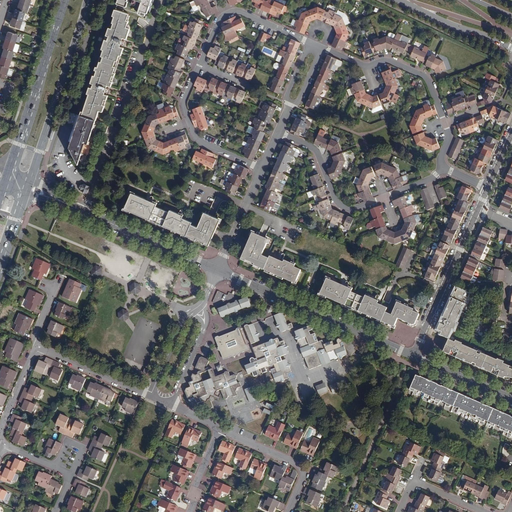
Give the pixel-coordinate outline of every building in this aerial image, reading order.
[(117,0),(117,3),(127,7),(128,1),(127,0),(141,0),(141,2),(138,12),(138,13),(139,14),(146,16),(151,0),(117,0)] [(210,4),(208,0),(194,0),(197,6),(200,5),(201,8),(202,8),(210,4)] [(261,9),(265,1),(265,0),(253,0),(253,1),(255,1),(256,3),(255,6),(261,9)] [(268,0),(268,2),(265,1),(261,9),(270,13),(275,2),(271,0),(268,0)] [(275,2),(270,13),(277,16),(278,13),(280,12),(282,13),(285,5),(276,1),(275,2)] [(20,8),(20,11),(26,13),(27,14),(30,5),(20,2),(18,8),(20,8)] [(210,4),(202,8),(207,18),(218,12),(216,6),(213,7),(211,6),(210,4)] [(323,20),(327,11),(327,10),(320,7),(311,10),(315,20),(319,19),(323,20)] [(82,115),(95,120),(98,111),(102,112),(104,105),(102,105),(104,99),(106,100),(107,95),(105,95),(104,94),(105,92),(106,92),(107,93),(109,88),(108,88),(108,86),(111,86),(112,81),(110,81),(112,75),(113,76),(114,76),(115,73),(115,72),(113,72),(119,55),(121,55),(124,47),(121,47),(120,46),(121,44),(122,44),(123,45),(125,40),(123,40),(124,38),(127,39),(130,28),(126,27),(128,24),(129,20),(128,20),(127,20),(129,15),(129,13),(115,9),(112,15),(113,16),(115,16),(111,28),(109,27),(107,32),(108,34),(107,35),(106,37),(105,39),(106,40),(104,42),(101,49),(102,49),(103,50),(98,67),(96,66),(95,70),(97,71),(95,76),(93,75),(91,80),(92,82),(90,83),(89,85),(89,87),(90,88),(88,89),(87,94),(89,94),(83,111),(81,111),(80,115),(82,115)] [(323,20),(332,24),(336,15),(337,12),(331,9),(330,13),(327,11),(323,20)] [(311,22),(315,20),(311,10),(303,13),(300,21),(309,25),(311,22)] [(26,13),(20,11),(18,11),(17,13),(15,13),(13,18),(23,21),(26,13)] [(337,30),(347,26),(344,18),(336,15),(332,24),(335,26),(337,30)] [(236,16),(230,19),(236,31),(246,27),(242,19),(239,20),(238,19),(236,16)] [(23,21),(13,18),(11,23),(13,24),(12,26),(20,29),(21,28),(23,21)] [(189,26),(200,31),(204,22),(195,18),(193,22),(191,21),(189,26)] [(238,35),(236,31),(230,19),(224,22),(225,25),(225,26),(222,27),(226,35),(224,41),(238,35)] [(306,34),(309,25),(300,21),(298,20),(295,26),(298,28),(297,30),(306,34)] [(196,40),(200,31),(189,26),(188,26),(185,32),(188,34),(187,36),(196,40)] [(337,37),(347,41),(350,34),(347,26),(337,30),(338,33),(337,37)] [(268,34),(262,32),(259,40),(264,42),(268,34)] [(7,35),(5,40),(15,43),(18,35),(10,33),(10,36),(7,35)] [(196,40),(187,36),(184,35),(182,40),(185,41),(183,46),(190,49),(192,49),(196,40)] [(387,36),(380,39),(384,49),(386,48),(386,47),(387,46),(391,48),(391,47),(394,39),(387,36)] [(349,42),(347,41),(337,37),(333,45),(342,49),(344,46),(347,47),(349,42)] [(384,49),(380,39),(380,37),(375,39),(376,42),(372,44),(374,50),(379,49),(380,50),(384,49)] [(394,39),(391,47),(393,47),(403,51),(402,52),(404,52),(408,44),(402,41),(402,42),(395,39),(394,39)] [(12,52),(15,43),(5,40),(4,46),(6,47),(5,49),(7,50),(12,52)] [(290,49),(288,53),(296,56),(301,45),(300,45),(301,44),(292,40),(290,45),(292,45),(290,49)] [(374,50),(372,44),(370,40),(366,42),(367,45),(362,47),(365,54),(370,52),(370,54),(375,52),(374,50)] [(190,49),(183,46),(178,43),(175,49),(178,50),(177,53),(186,57),(190,49)] [(217,60),(220,53),(222,48),(215,45),(214,48),(211,47),(207,56),(217,60)] [(429,48),(424,46),(422,51),(419,50),(420,49),(411,45),(409,51),(412,52),(410,55),(412,56),(412,55),(422,59),(422,60),(423,61),(426,55),(429,48)] [(2,57),(12,60),(14,52),(12,52),(7,50),(6,52),(4,52),(2,57)] [(290,69),(296,56),(288,53),(287,52),(283,51),(281,56),(286,58),(282,65),(290,69)] [(220,53),(217,60),(215,64),(224,69),(228,60),(229,57),(220,53)] [(328,54),(322,67),(331,70),(333,64),(335,65),(336,63),(340,65),(342,60),(328,54)] [(426,55),(423,61),(428,63),(427,65),(432,67),(436,57),(437,56),(431,54),(430,57),(426,55)] [(169,64),(174,67),(181,69),(185,61),(175,57),(174,59),(171,58),(169,64)] [(436,57),(432,67),(433,68),(434,68),(436,67),(438,73),(446,69),(443,61),(436,57)] [(9,68),(11,61),(1,58),(0,62),(0,64),(2,65),(1,67),(9,69),(9,68)] [(228,60),(224,69),(233,73),(237,64),(238,61),(233,59),(232,62),(228,60)] [(237,64),(233,73),(242,77),(246,68),(247,65),(242,63),(241,66),(237,64)] [(275,69),(280,71),(277,78),(285,82),(290,69),(282,65),(278,63),(276,64),(274,67),(275,69)] [(0,66),(0,78),(5,80),(6,76),(10,77),(11,76),(13,71),(9,69),(1,67),(0,66)] [(181,69),(174,67),(172,71),(170,70),(168,75),(179,80),(183,71),(181,69)] [(250,70),(246,68),(242,77),(251,81),(256,69),(251,67),(250,70)] [(331,70),(322,67),(317,79),(325,83),(327,77),(329,78),(332,71),(331,70)] [(387,81),(395,78),(400,76),(397,69),(392,71),(391,69),(389,69),(383,72),(386,78),(385,78),(384,78),(385,82),(387,81)] [(175,89),(179,80),(168,75),(167,74),(164,81),(167,82),(165,85),(175,89)] [(205,85),(207,81),(198,77),(194,86),(197,87),(196,90),(202,93),(205,85)] [(207,81),(205,85),(210,86),(208,89),(213,92),(215,89),(218,81),(209,77),(207,81)] [(285,82),(277,78),(276,78),(273,83),(274,84),(272,90),(279,94),(285,82)] [(387,90),(395,94),(398,85),(395,78),(387,81),(389,86),(387,87),(386,87),(385,89),(387,90)] [(311,92),(319,95),(322,90),(323,90),(326,84),(325,83),(317,79),(311,92)] [(487,82),(488,86),(497,90),(500,84),(491,80),(487,82)] [(223,96),(224,93),(227,85),(218,81),(215,89),(219,91),(218,94),(223,96)] [(355,93),(363,90),(365,89),(363,86),(361,86),(359,81),(352,83),(354,86),(346,89),(348,96),(355,93)] [(172,97),(175,89),(165,85),(163,84),(161,89),(164,90),(162,93),(172,97)] [(233,97),(236,89),(227,85),(224,93),(228,95),(227,98),(232,100),(233,97)] [(484,88),(486,92),(495,96),(497,90),(488,86),(484,88)] [(236,89),(233,97),(237,99),(236,102),(240,104),(245,92),(236,89)] [(363,90),(355,93),(357,100),(365,104),(369,96),(370,95),(368,94),(367,94),(365,95),(363,90)] [(392,101),(395,94),(387,90),(384,94),(383,94),(382,93),(380,94),(383,104),(392,101)] [(321,96),(319,95),(311,92),(305,105),(314,108),(316,102),(318,103),(321,96)] [(495,96),(486,92),(482,94),(483,97),(492,102),(495,96)] [(369,96),(365,104),(373,107),(372,111),(374,112),(383,109),(377,95),(375,95),(375,96),(374,98),(369,96)] [(462,95),(457,97),(462,109),(466,107),(466,106),(470,104),(468,97),(463,99),(462,95)] [(452,99),(454,102),(449,104),(448,102),(444,104),(448,114),(452,113),(451,112),(456,110),(457,111),(462,109),(457,97),(452,99)] [(266,106),(267,104),(260,101),(257,108),(260,109),(261,109),(263,104),(266,106)] [(267,102),(267,104),(266,106),(263,104),(261,109),(272,114),(276,106),(267,102)] [(424,106),(424,107),(427,115),(428,117),(433,115),(432,114),(437,112),(434,105),(430,106),(429,104),(424,106)] [(169,106),(165,108),(169,119),(179,115),(175,107),(174,107),(171,108),(170,106),(169,106)] [(190,115),(193,121),(205,117),(200,106),(193,109),(194,112),(193,114),(190,115)] [(492,119),(495,118),(500,108),(494,106),(490,115),(492,119)] [(169,119),(165,108),(164,107),(160,109),(158,110),(159,112),(156,113),(160,123),(169,119)] [(422,117),(427,115),(424,107),(416,110),(413,118),(421,122),(423,122),(424,120),(423,119),(422,117)] [(500,108),(495,118),(497,122),(501,120),(506,111),(500,108)] [(261,109),(260,109),(258,115),(261,117),(260,120),(266,122),(268,123),(272,114),(261,109)] [(511,114),(506,111),(501,120),(503,125),(507,123),(511,114)] [(145,124),(154,128),(156,124),(160,123),(156,113),(148,116),(144,114),(140,121),(145,123),(145,124)] [(297,114),(293,123),(305,128),(307,124),(303,122),(306,117),(297,114)] [(79,115),(68,148),(70,150),(81,116),(79,115)] [(82,115),(80,115),(79,115),(81,116),(70,150),(77,164),(81,153),(79,153),(82,143),(84,143),(87,144),(95,120),(82,115)] [(205,117),(193,121),(195,128),(198,126),(200,127),(201,130),(209,127),(209,126),(206,121),(205,117)] [(253,128),(262,132),(266,122),(260,120),(254,117),(251,123),(255,125),(253,128)] [(419,126),(421,122),(413,118),(410,125),(413,133),(423,129),(422,128),(421,127),(419,126)] [(478,124),(476,119),(472,121),(471,119),(466,121),(471,132),(475,131),(475,130),(478,129),(477,126),(479,126),(478,124)] [(466,134),(471,132),(466,121),(462,122),(462,124),(457,126),(460,133),(465,131),(466,134)] [(305,128),(293,123),(289,133),(297,137),(300,131),(303,133),(305,128)] [(141,133),(144,140),(154,136),(153,132),(154,128),(145,124),(141,133)] [(262,132),(253,128),(253,127),(250,133),(253,134),(252,138),(261,142),(265,133),(262,132)] [(427,137),(426,137),(424,138),(422,132),(414,136),(417,145),(424,148),(428,139),(428,138),(427,137)] [(177,138),(181,149),(186,148),(185,145),(189,143),(186,134),(177,138)] [(326,149),(330,141),(322,138),(323,136),(318,134),(313,143),(326,149)] [(484,137),(486,141),(495,146),(498,140),(489,135),(484,137)] [(155,151),(160,142),(156,140),(154,136),(144,140),(147,147),(155,151)] [(261,142),(252,138),(249,136),(246,142),(249,144),(248,147),(257,151),(261,142)] [(181,149),(177,138),(167,142),(171,150),(173,149),(175,153),(182,151),(181,149)] [(424,148),(432,151),(440,148),(436,138),(434,139),(434,140),(433,142),(428,139),(424,148)] [(331,139),(330,141),(326,149),(330,150),(331,154),(341,150),(338,142),(331,139)] [(292,147),(293,145),(285,142),(284,141),(280,150),(291,155),(296,157),(298,152),(297,149),(292,147)] [(495,146),(486,141),(482,143),(483,147),(493,151),(495,146)] [(163,143),(160,142),(155,151),(163,154),(171,152),(171,150),(167,142),(163,143)] [(257,151),(248,147),(245,146),(242,152),(245,153),(244,156),(253,160),(257,151)] [(493,151),(483,147),(479,149),(480,153),(490,157),(493,151)] [(193,159),(203,163),(208,151),(202,149),(201,151),(199,153),(197,151),(193,159)] [(291,155),(280,150),(276,159),(285,163),(286,160),(289,161),(292,155),(291,155)] [(208,151),(203,163),(213,168),(217,160),(214,159),(214,156),(214,154),(208,151)] [(332,164),(342,168),(345,160),(342,152),(332,156),(334,160),(332,164)] [(490,157),(480,153),(477,155),(476,158),(485,162),(487,163),(490,157)] [(471,159),(473,163),(482,168),(485,162),(478,159),(476,158),(471,159)] [(276,159),(272,168),(281,172),(282,169),(285,171),(288,165),(285,163),(276,159)] [(381,173),(385,175),(389,165),(381,162),(373,165),(378,175),(381,173)] [(234,173),(235,174),(244,178),(246,179),(250,170),(249,169),(247,169),(235,163),(234,166),(237,167),(234,173)] [(482,168),(473,163),(469,165),(470,170),(472,170),(471,172),(477,175),(478,173),(480,174),(482,168)] [(338,176),(342,168),(332,164),(330,168),(326,169),(331,179),(338,176)] [(397,169),(389,165),(385,175),(388,177),(390,181),(400,177),(397,169)] [(360,177),(370,181),(371,177),(375,176),(371,166),(364,169),(360,177)] [(281,172),(272,168),(267,178),(277,182),(278,178),(281,180),(284,174),(281,172)] [(312,190),(322,186),(317,173),(309,177),(312,184),(310,185),(312,190)] [(244,178),(235,174),(234,177),(230,176),(228,182),(240,187),(244,178)] [(405,175),(400,177),(390,181),(393,190),(402,187),(401,185),(406,183),(407,180),(405,175)] [(368,184),(370,181),(360,177),(359,178),(357,184),(360,192),(370,188),(368,184)] [(263,187),(266,188),(273,191),(274,188),(277,189),(279,183),(277,182),(267,178),(263,187)] [(236,196),(240,187),(228,182),(226,187),(229,189),(227,192),(236,196)] [(80,185),(79,188),(81,188),(80,190),(87,193),(90,186),(83,184),(82,185),(80,185)] [(460,192),(468,196),(471,190),(470,190),(470,188),(462,185),(462,186),(458,188),(460,192)] [(326,196),(322,186),(312,190),(306,193),(308,197),(313,195),(316,194),(317,199),(326,196)] [(273,191),(266,188),(262,197),(273,202),(274,202),(277,196),(273,195),(274,192),(273,191)] [(370,188),(360,192),(354,194),(356,199),(363,197),(364,201),(374,198),(370,188)] [(157,203),(153,202),(152,205),(149,203),(150,200),(152,201),(153,198),(153,197),(153,196),(152,195),(151,195),(150,196),(149,200),(131,192),(124,209),(196,240),(196,238),(208,243),(211,237),(213,238),(221,219),(212,215),(205,212),(198,227),(192,224),(193,222),(186,219),(187,217),(183,214),(184,211),(184,210),(183,209),(181,209),(179,213),(181,214),(179,217),(176,215),(177,212),(170,209),(169,212),(156,206),(157,203)] [(457,198),(466,202),(468,196),(460,192),(455,194),(457,198)] [(511,196),(505,194),(504,197),(502,201),(510,204),(511,205),(511,204),(511,196)] [(330,205),(326,196),(317,199),(319,203),(316,204),(318,209),(319,209),(330,205)] [(271,207),(273,202),(262,197),(258,206),(266,209),(268,205),(271,207)] [(400,210),(408,207),(406,201),(404,197),(392,201),(395,207),(397,206),(399,207),(400,210)] [(455,201),(457,205),(467,209),(469,203),(466,202),(457,198),(455,201)] [(510,204),(502,201),(501,203),(500,205),(499,208),(508,212),(510,209),(509,207),(510,204)] [(332,209),(330,205),(319,209),(322,216),(331,220),(335,210),(332,209)] [(374,220),(381,217),(380,214),(381,212),(384,211),(381,205),(370,210),(374,220)] [(404,219),(413,216),(411,211),(414,210),(412,205),(408,207),(400,210),(404,219)] [(455,211),(464,214),(467,209),(457,205),(453,207),(455,211)] [(335,221),(340,223),(344,215),(335,210),(331,220),(330,222),(334,224),(335,221)] [(453,216),(462,220),(464,214),(455,211),(451,212),(453,216)] [(344,215),(340,223),(344,225),(343,228),(348,230),(353,219),(344,215)] [(413,216),(404,219),(405,223),(403,226),(413,231),(417,222),(414,215),(413,216)] [(448,218),(450,222),(459,226),(462,220),(453,216),(448,218)] [(385,226),(381,217),(374,220),(370,221),(370,222),(372,226),(374,225),(376,230),(385,226)] [(447,228),(456,232),(459,226),(450,222),(445,224),(447,228)] [(385,226),(376,230),(375,230),(378,238),(386,241),(390,232),(386,230),(385,226)] [(398,232),(402,242),(410,239),(412,240),(413,239),(416,234),(412,232),(413,231),(403,226),(402,230),(398,232)] [(454,237),(456,232),(447,228),(443,229),(445,233),(454,237)] [(482,232),(481,235),(489,239),(490,239),(491,236),(490,234),(492,231),(484,228),(483,230),(482,232)] [(394,245),(402,242),(398,232),(394,233),(390,232),(386,241),(394,245)] [(249,246),(246,253),(243,258),(256,264),(255,265),(261,268),(260,270),(265,272),(266,270),(271,273),(278,276),(284,278),(293,282),(296,283),(297,281),(302,270),(295,267),(296,265),(281,259),(280,261),(279,263),(276,261),(277,259),(270,256),(269,259),(261,255),(268,240),(253,233),(251,237),(247,245),(249,246)] [(451,243),(454,237),(445,233),(441,235),(442,239),(451,243)] [(479,239),(478,242),(485,245),(486,246),(488,243),(487,241),(489,239),(481,235),(480,237),(479,239)] [(434,242),(432,247),(432,248),(434,249),(439,247),(448,251),(450,245),(441,241),(437,243),(434,242)] [(475,247),(475,249),(482,252),(483,253),(485,249),(484,248),(485,245),(478,242),(477,244),(475,247)] [(429,253),(431,254),(436,253),(445,257),(448,251),(439,247),(434,249),(432,248),(432,247),(429,253)] [(481,255),(482,252),(475,249),(473,251),(472,253),(471,256),(480,260),(482,256),(481,255)] [(436,253),(431,254),(433,258),(442,263),(445,257),(436,253)] [(45,271),(47,272),(51,264),(37,258),(33,268),(36,270),(33,276),(41,280),(44,273),(45,271)] [(440,268),(442,263),(433,258),(429,260),(430,264),(440,268)] [(468,263),(467,265),(475,269),(476,269),(477,266),(477,264),(478,261),(470,258),(469,260),(468,263)] [(440,268),(430,264),(426,266),(428,270),(437,274),(440,268)] [(101,268),(96,265),(91,268),(91,275),(97,278),(102,274),(101,268)] [(464,272),(472,275),(473,276),(474,273),(473,271),(475,269),(467,265),(466,267),(465,270),(464,272)] [(428,270),(424,271),(426,275),(424,278),(433,282),(437,274),(428,270)] [(472,275),(464,272),(463,274),(462,276),(461,279),(470,283),(471,280),(470,278),(472,275)] [(70,278),(68,282),(70,283),(68,288),(66,287),(63,296),(76,302),(82,288),(79,287),(81,283),(70,278)] [(341,304),(345,305),(358,311),(362,313),(367,315),(371,317),(377,319),(381,321),(389,324),(393,327),(397,318),(408,323),(414,325),(416,320),(419,314),(412,310),(413,309),(397,301),(391,314),(386,312),(388,307),(381,304),(382,302),(379,301),(377,303),(375,302),(376,299),(374,298),(373,300),(365,296),(364,298),(350,292),(351,289),(346,287),(345,287),(344,289),(341,288),(342,286),(330,280),(327,278),(326,281),(320,294),(326,297),(341,304)] [(140,285),(134,282),(129,286),(130,292),(136,295),(141,291),(140,285)] [(456,291),(454,290),(443,316),(441,315),(438,322),(440,322),(437,329),(442,331),(450,335),(453,328),(454,329),(456,325),(453,324),(454,321),(456,322),(462,309),(460,309),(462,306),(465,307),(466,304),(465,303),(469,293),(457,288),(456,291)] [(38,303),(40,304),(44,296),(30,290),(26,300),(28,301),(26,307),(34,311),(37,305),(38,303)] [(224,305),(215,309),(217,314),(218,313),(219,316),(222,317),(223,317),(224,315),(232,312),(234,313),(236,312),(236,310),(245,307),(247,308),(249,307),(249,305),(248,302),(250,301),(249,298),(247,299),(246,297),(237,300),(236,299),(233,300),(233,302),(229,303),(227,302),(225,303),(224,305)] [(60,301),(57,308),(58,309),(57,311),(56,315),(64,319),(66,315),(68,316),(72,307),(60,301)] [(128,311),(123,309),(117,313),(118,319),(124,321),(129,317),(128,311)] [(281,312),(273,315),(276,324),(275,325),(276,328),(278,329),(279,332),(292,327),(290,323),(286,325),(281,312)] [(28,326),(30,327),(34,319),(20,313),(15,324),(18,325),(15,331),(24,334),(27,328),(28,326)] [(50,327),(49,329),(48,333),(56,336),(58,333),(60,334),(64,325),(52,320),(49,326),(50,327)] [(243,325),(243,327),(250,344),(258,341),(257,338),(258,336),(256,333),(254,333),(251,324),(247,326),(245,325),(243,325)] [(328,358),(330,362),(334,361),(335,362),(337,361),(338,359),(340,360),(342,359),(343,357),(347,356),(340,340),(339,340),(338,340),(337,341),(336,342),(336,343),(336,344),(336,345),(333,346),(332,342),(323,345),(321,341),(317,343),(314,335),(310,337),(308,332),(310,331),(311,330),(311,328),(311,327),(310,327),(309,326),(306,327),(293,332),(295,336),(294,338),(295,340),(297,341),(296,343),(297,345),(299,345),(300,350),(305,348),(308,356),(304,358),(309,371),(322,365),(320,361),(328,358)] [(214,337),(214,339),(220,356),(224,354),(226,358),(230,357),(231,358),(233,357),(234,356),(235,356),(238,356),(238,354),(247,350),(239,330),(237,328),(234,329),(234,331),(219,337),(217,335),(214,337)] [(20,350),(21,351),(25,343),(11,337),(5,351),(8,352),(6,356),(17,361),(19,356),(17,356),(20,350)] [(477,352),(461,344),(460,345),(458,343),(459,341),(455,339),(454,341),(448,338),(442,351),(448,354),(447,355),(454,358),(455,357),(461,360),(462,358),(465,359),(464,361),(480,368),(481,366),(484,368),(484,370),(490,372),(489,374),(496,377),(497,376),(507,380),(508,380),(510,379),(510,377),(511,369),(511,368),(508,367),(509,366),(503,363),(503,361),(500,360),(499,362),(496,361),(496,360),(484,355),(483,355),(480,354),(481,351),(478,349),(477,352)] [(254,370),(259,368),(260,372),(264,371),(265,370),(263,366),(271,363),(274,371),(270,373),(274,383),(280,381),(281,382),(283,381),(284,379),(288,378),(286,374),(290,373),(288,369),(289,367),(288,365),(286,364),(283,356),(288,354),(286,350),(287,348),(286,346),(284,345),(282,341),(278,343),(276,339),(273,340),(271,340),(269,341),(269,342),(251,349),(256,361),(255,361),(253,359),(251,359),(249,360),(249,362),(250,364),(244,366),(246,373),(250,371),(252,376),(256,374),(254,370)] [(49,370),(53,360),(45,357),(43,361),(43,363),(41,362),(42,360),(39,359),(35,369),(43,373),(45,368),(49,370)] [(193,406),(196,405),(196,403),(200,402),(202,406),(201,407),(202,410),(206,412),(208,409),(212,407),(209,399),(210,397),(213,398),(215,393),(219,391),(221,398),(223,399),(225,398),(226,396),(230,395),(231,397),(235,395),(233,390),(235,388),(239,387),(238,383),(236,383),(234,379),(235,378),(234,375),(232,375),(228,376),(227,373),(225,372),(224,373),(223,374),(215,377),(211,369),(210,370),(209,369),(208,368),(205,368),(205,366),(208,360),(200,357),(198,358),(194,368),(196,370),(197,372),(196,373),(197,374),(194,375),(191,374),(190,377),(191,381),(188,382),(187,383),(189,387),(185,388),(184,391),(189,404),(193,406)] [(60,363),(53,360),(49,370),(52,371),(50,376),(58,379),(63,369),(59,368),(59,370),(57,369),(58,367),(60,363)] [(17,371),(3,366),(1,372),(0,373),(0,376),(1,377),(0,380),(0,383),(7,387),(10,381),(11,378),(13,380),(17,371)] [(78,376),(76,375),(73,373),(69,381),(73,383),(72,386),(81,390),(86,378),(79,374),(78,376)] [(511,415),(416,374),(409,388),(511,432),(511,415)] [(89,393),(98,397),(103,385),(97,382),(96,384),(94,383),(90,381),(86,389),(91,391),(89,393)] [(334,395),(343,390),(339,382),(330,386),(334,395)] [(25,387),(22,394),(32,399),(33,395),(38,397),(42,388),(32,384),(30,387),(32,388),(31,389),(30,389),(25,387)] [(324,384),(316,387),(319,397),(328,393),(324,384)] [(103,385),(98,397),(106,401),(108,398),(111,400),(115,392),(111,390),(109,389),(110,388),(103,385)] [(251,387),(242,390),(247,403),(256,399),(251,387)] [(32,399),(22,394),(19,401),(24,403),(25,404),(24,405),(23,405),(21,408),(31,412),(35,404),(30,402),(32,399)] [(139,401),(133,398),(132,399),(130,398),(126,396),(122,405),(126,406),(125,409),(134,413),(139,401)] [(14,424),(13,428),(23,432),(27,423),(22,421),(23,418),(14,413),(10,421),(15,423),(17,423),(16,425),(14,424)] [(65,434),(70,424),(67,422),(69,417),(60,413),(56,423),(59,425),(59,423),(61,424),(61,426),(58,431),(65,434)] [(73,425),(70,424),(65,434),(72,437),(74,432),(75,430),(77,431),(77,433),(80,434),(84,424),(75,420),(73,425)] [(176,421),(172,420),(165,436),(172,439),(175,432),(181,435),(185,426),(180,423),(179,424),(175,422),(176,421)] [(278,441),(285,424),(278,421),(275,428),(269,425),(264,435),(278,441)] [(23,432),(13,428),(10,434),(15,437),(17,437),(16,439),(14,438),(13,441),(23,445),(26,437),(22,435),(23,432)] [(196,431),(188,428),(181,443),(188,446),(191,439),(198,442),(202,433),(196,431)] [(297,449),(304,433),(297,429),(294,436),(288,433),(283,443),(297,449)] [(91,442),(102,447),(103,443),(108,445),(112,436),(102,432),(101,435),(102,436),(101,438),(100,437),(95,435),(91,442)] [(85,437),(82,443),(89,446),(92,440),(85,437)] [(321,440),(314,437),(311,444),(304,441),(300,450),(314,457),(321,440)] [(57,449),(59,450),(62,443),(49,438),(46,446),(48,447),(46,451),(55,455),(56,451),(57,449)] [(101,449),(102,447),(91,442),(88,449),(94,451),(95,452),(94,454),(93,453),(92,456),(102,460),(105,452),(101,449)] [(228,464),(235,447),(232,446),(231,447),(227,445),(227,444),(222,442),(217,451),(224,454),(222,461),(228,464)] [(403,453),(411,456),(412,452),(414,453),(417,454),(420,446),(411,442),(409,446),(407,445),(403,452),(403,453)] [(181,465),(184,466),(188,468),(190,469),(193,463),(192,463),(195,455),(180,448),(177,455),(178,455),(178,457),(178,458),(179,459),(178,463),(182,464),(181,465)] [(245,471),(252,454),(248,453),(248,454),(244,452),(244,451),(239,449),(234,459),(241,461),(238,468),(245,471)] [(435,463),(434,466),(441,469),(441,470),(445,462),(442,460),(444,457),(439,454),(440,451),(436,449),(435,453),(434,452),(430,461),(434,462),(435,463)] [(412,456),(411,456),(403,453),(402,456),(401,456),(397,464),(406,467),(408,462),(409,460),(410,460),(412,456)] [(9,460),(5,468),(15,472),(17,468),(22,471),(25,462),(16,458),(14,460),(16,461),(15,463),(13,462),(9,460)] [(263,481),(264,477),(263,476),(264,473),(267,466),(260,463),(260,462),(254,460),(250,469),(257,472),(255,475),(254,478),(261,481),(261,480),(263,481)] [(319,472),(327,476),(333,478),(335,472),(336,472),(339,466),(327,461),(324,469),(320,468),(319,472)] [(223,473),(230,476),(232,472),(233,469),(218,462),(214,470),(213,470),(211,476),(221,479),(223,473)] [(88,465),(86,468),(88,469),(87,471),(86,470),(80,468),(77,475),(87,480),(89,476),(94,478),(97,469),(88,465)] [(184,480),(188,472),(173,465),(170,472),(177,475),(174,481),(183,485),(185,480),(184,480)] [(276,477),(281,480),(285,471),(287,467),(284,465),(283,468),(275,465),(270,476),(275,478),(276,477)] [(439,473),(441,469),(434,466),(432,465),(430,469),(432,470),(431,472),(429,478),(437,482),(439,478),(441,473),(439,473)] [(391,475),(390,479),(397,482),(400,476),(399,476),(401,470),(393,467),(389,474),(391,475)] [(12,480),(15,472),(5,468),(4,470),(6,471),(5,473),(4,472),(0,470),(0,478),(6,481),(7,478),(12,480)] [(325,481),(327,476),(319,472),(314,470),(312,474),(315,475),(312,482),(313,483),(311,487),(321,491),(322,488),(323,488),(326,482),(325,481)] [(47,487),(51,479),(52,476),(45,472),(44,474),(42,473),(39,471),(35,479),(39,481),(38,484),(47,487)] [(285,471),(281,480),(279,485),(285,488),(284,488),(290,491),(295,479),(287,476),(289,473),(285,471)] [(57,481),(51,479),(47,487),(45,491),(53,494),(54,492),(58,493),(62,485),(58,484),(56,483),(57,481)] [(79,490),(77,489),(76,492),(85,496),(90,488),(85,486),(86,483),(76,479),(73,485),(78,487),(79,488),(79,490)] [(395,489),(397,482),(390,479),(388,483),(386,482),(383,489),(391,493),(393,488),(395,489)] [(466,491),(471,493),(475,485),(467,481),(466,482),(461,480),(458,487),(460,488),(466,491)] [(229,495),(232,488),(217,481),(213,489),(212,488),(210,494),(220,498),(222,492),(229,495)] [(180,492),(182,489),(166,482),(163,488),(163,489),(170,491),(167,498),(168,498),(168,500),(174,502),(175,501),(176,501),(178,497),(177,496),(179,492),(180,492)] [(475,485),(471,493),(476,495),(483,498),(486,500),(489,493),(489,492),(491,487),(485,484),(483,488),(475,485)] [(319,498),(321,494),(306,488),(304,493),(309,496),(307,502),(317,507),(321,498),(319,498)] [(387,496),(388,496),(388,494),(382,491),(381,493),(379,492),(378,492),(375,499),(378,500),(376,505),(386,509),(389,501),(386,499),(384,499),(386,495),(387,496)] [(494,499),(500,501),(503,503),(502,504),(506,506),(511,493),(507,492),(507,494),(498,491),(494,499)] [(430,498),(421,494),(419,500),(418,502),(416,502),(415,505),(416,506),(423,509),(425,506),(426,506),(430,498)] [(70,502),(69,505),(68,508),(75,511),(78,508),(81,509),(84,501),(72,496),(69,502),(70,502)] [(282,509),(285,504),(273,499),(270,497),(268,500),(266,500),(263,508),(271,511),(273,511),(276,507),(282,509)] [(203,511),(205,511),(213,511),(215,508),(222,511),(225,504),(209,498),(206,505),(205,505),(203,511)] [(165,510),(164,511),(174,511),(177,507),(161,500),(159,506),(158,507),(159,507),(165,510)]
